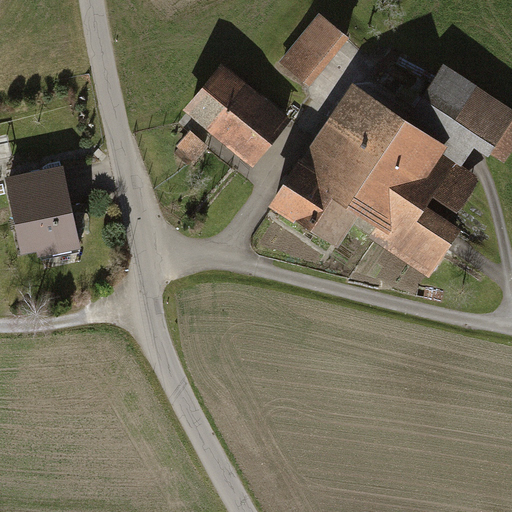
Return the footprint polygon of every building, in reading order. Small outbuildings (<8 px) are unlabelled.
[(313,10),(273,60),(304,84),(344,34),(313,10)] [(217,59),(177,108),(246,165),(286,116),(217,59)] [(406,116),(347,77),(265,201),(333,247),(357,212),(370,220),(362,232),(423,272),(456,224),(445,217),(473,175),(454,163),(469,140),(499,160),(511,140),(511,112),(440,65),(406,116)] [(193,132),(176,151),(195,167),(212,148),(193,132)] [(63,166),(11,175),(23,248),(74,239),(63,166)]
